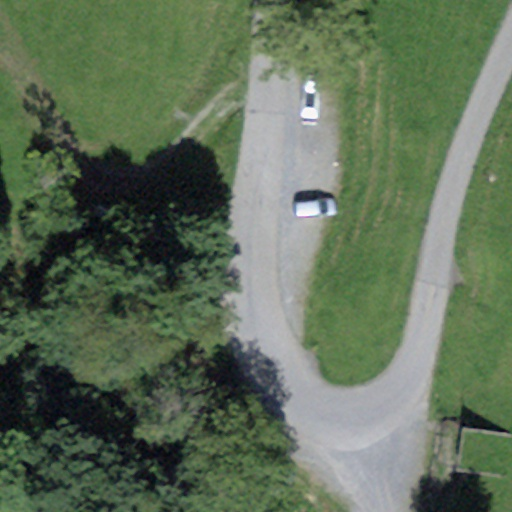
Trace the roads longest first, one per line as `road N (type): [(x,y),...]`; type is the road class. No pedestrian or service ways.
road 1 (track): [(300,480),(351,419),(392,401),(414,355),(462,138),(511,7)]
road 2 (track): [(243,0),(212,291),(244,403),(300,480)]
